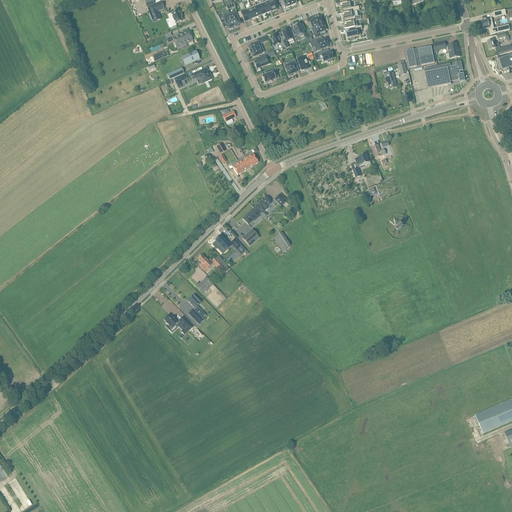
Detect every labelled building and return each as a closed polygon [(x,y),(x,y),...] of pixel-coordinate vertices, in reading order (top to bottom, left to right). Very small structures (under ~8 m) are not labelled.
[(272,0),(269,0),(267,1),(271,12),(277,10),(272,0)] [(287,0),(278,0),(279,3),(282,2),(285,9),(290,7),(287,0)] [(342,4),(339,4),(340,6),(341,11),(359,7),(352,8),(351,3),(358,1),(357,0),(343,0),(340,1),(341,1),(342,4)] [(267,1),(261,3),(266,14),(271,12),(267,1)] [(164,9),(161,2),(147,8),(152,19),(159,16),(158,14),(157,12),(164,9)] [(261,3),(256,5),(260,16),(266,14),(261,3)] [(256,5),(251,7),(255,18),(260,16),(256,5)] [(251,7),(246,10),(250,21),(250,20),(255,18),(251,7)] [(359,7),(341,11),(343,10),(343,14),(343,13),(342,14),(341,14),(342,17),(342,19),(342,20),(361,16),(355,17),(354,12),(360,11),(359,7)] [(245,23),(250,21),(246,10),(237,13),(239,19),(242,18),(245,23)] [(505,10),(493,13),(494,18),(506,16),(505,10)] [(181,14),(180,15),(178,11),(171,14),(173,18),(170,19),(169,19),(172,26),(183,21),(181,17),(182,17),(181,14)] [(235,14),(229,16),(234,27),(235,27),(236,27),(239,26),(239,25),(240,25),(235,14)] [(222,15),(218,16),(222,24),(225,23),(228,29),(229,29),(230,30),(233,29),(233,27),(234,27),(229,16),(224,18),(222,15)] [(361,16),(342,20),(345,20),(345,23),(343,24),(344,24),(345,30),(362,26),(358,27),(357,21),(359,21),(362,20),(361,16)] [(313,17),(306,20),(307,23),(310,22),(311,24),(312,28),(311,29),(323,24),(322,20),(321,20),(320,19),(320,18),(315,20),(313,17)] [(492,19),(482,21),(484,30),(489,29),(490,35),(510,30),(509,26),(494,29),(492,19)] [(324,30),(325,29),(323,24),(311,29),(315,39),(321,37),(321,36),(320,33),(325,31),(324,30)] [(293,34),(296,42),(300,40),(299,37),(300,37),(304,35),(299,25),(298,26),(298,25),(294,26),(294,27),(293,28),(295,32),(295,33),(293,34)] [(362,26),(345,30),(355,28),(355,31),(346,33),(348,39),(351,38),(352,40),(356,40),(355,38),(361,36),(360,31),(363,30),(362,26)] [(288,30),(281,33),(285,41),(283,42),(285,46),(286,49),(290,47),(287,42),(293,40),(288,30)] [(189,32),(188,31),(183,34),(179,35),(179,33),(171,37),(177,50),(187,46),(186,44),(193,41),(189,32)] [(273,36),(270,37),(271,38),(270,38),(274,47),(277,46),(278,47),(280,46),(281,48),(285,46),(283,42),(282,40),(279,42),(276,35),(273,36)] [(265,37),(256,40),(258,45),(267,42),(265,37)] [(310,42),(309,42),(310,46),(314,44),(317,52),(328,47),(327,45),(326,42),(325,40),(317,43),(316,40),(313,41),(310,42)] [(493,41),(487,42),(490,50),(495,48),(497,53),(497,55),(508,51),(511,50),(511,47),(511,45),(501,48),(500,47),(499,43),(494,45),(493,41)] [(458,51),(456,44),(446,46),(445,43),(433,45),(434,51),(446,49),(449,50),(449,55),(451,55),(452,59),(460,57),(459,51),(458,51)] [(248,48),(249,52),(250,55),(251,54),(252,58),(261,55),(261,54),(264,53),(263,49),(260,51),(257,45),(257,44),(248,48)] [(435,63),(431,45),(417,48),(418,50),(414,51),(413,49),(406,51),(409,68),(435,63)] [(166,50),(156,54),(159,61),(169,57),(166,50)] [(325,51),(314,55),(315,59),(321,56),(322,61),(323,63),(326,62),(327,62),(328,64),(333,62),(332,60),(333,59),(330,53),(326,54),(325,51)] [(186,56),(184,57),(185,60),(187,65),(198,60),(199,60),(195,52),(186,56)] [(511,55),(495,61),(497,68),(503,74),(510,72),(509,69),(511,68),(511,55)] [(307,57),(297,60),(301,71),(308,69),(307,66),(310,64),(307,57)] [(369,61),(368,57),(361,58),(361,59),(358,60),(360,71),(364,70),(371,69),(370,62),(369,61),(369,60),(369,61)] [(265,59),(254,64),(256,70),(268,65),(265,59)] [(297,66),(295,60),(289,63),(290,65),(284,67),(288,76),(289,76),(289,77),(293,75),(292,75),(296,73),(294,68),(297,66)] [(407,74),(404,61),(398,63),(401,76),(407,74)] [(463,71),(461,62),(455,63),(456,66),(451,67),(450,64),(424,69),(428,89),(430,89),(430,85),(447,84),(447,85),(451,85),(451,82),(459,81),(460,83),(463,82),(462,80),(465,80),(464,74),(460,75),(460,71),(463,71)] [(351,67),(348,68),(350,73),(349,74),(350,73),(352,79),(358,77),(361,83),(364,82),(361,71),(357,73),(357,71),(356,69),(355,65),(351,67)] [(277,74),(274,68),(267,71),(268,74),(262,77),(265,84),(266,83),(267,84),(273,82),(272,81),(276,80),(274,75),(277,74)] [(184,74),(181,69),(173,73),(167,75),(170,80),(183,74),(184,74)] [(206,69),(191,76),(193,80),(199,77),(200,79),(199,80),(201,84),(212,79),(210,75),(209,75),(208,73),(206,69)] [(330,81),(329,82),(330,82),(332,87),(331,87),(332,88),(339,85),(339,87),(347,84),(345,80),(346,80),(347,80),(345,76),(345,77),(344,77),(343,73),(342,74),(336,76),(335,76),(336,79),(335,80),(333,80),(330,81)] [(397,88),(393,73),(384,76),(386,83),(388,83),(390,90),(397,88)] [(185,75),(174,80),(179,89),(183,87),(181,82),(187,79),(185,75)] [(317,87),(312,89),(314,94),(318,93),(320,92),(322,91),(326,90),(327,92),(327,93),(327,92),(328,97),(327,97),(328,97),(333,95),(328,80),(326,81),(322,82),(322,81),(319,82),(315,84),(317,87)] [(206,91),(209,98),(215,96),(216,98),(223,95),(219,86),(206,91)] [(298,90),(297,90),(300,98),(297,99),(300,98),(301,103),(306,101),(307,104),(306,105),(314,102),(310,90),(310,91),(305,93),(303,88),(299,89),(298,90)] [(339,94),(334,96),(335,102),(341,100),(347,98),(350,97),(349,94),(352,93),(353,95),(355,94),(353,89),(351,89),(351,90),(345,92),(345,93),(339,95),(339,94)] [(367,104),(363,106),(364,107),(364,108),(364,109),(366,113),(370,112),(372,111),(373,111),(377,109),(375,104),(380,102),(378,94),(372,96),(374,100),(367,103),(367,104)] [(347,110),(341,112),(343,117),(349,115),(351,121),(354,120),(355,119),(358,118),(357,113),(359,112),(355,100),(351,102),(353,107),(347,109),(347,110)] [(310,108),(305,110),(308,116),(309,116),(310,118),(317,115),(314,107),(313,107),(313,108),(314,109),(311,110),(310,108)] [(293,112),(296,120),(305,117),(302,108),(293,112)] [(222,117),(225,123),(236,117),(233,112),(222,117)] [(310,123),(306,125),(310,134),(317,131),(313,120),(309,121),(310,123)] [(226,151),(221,143),(216,147),(220,155),(226,151)] [(380,151),(378,145),(372,147),(376,158),(382,156),(385,154),(384,150),(380,151)] [(251,152),(245,156),(247,158),(248,158),(253,166),(258,163),(253,155),(251,152)] [(358,159),(355,160),(357,165),(357,167),(362,165),(365,164),(366,167),(371,165),(370,161),(368,162),(366,155),(362,156),(362,155),(360,156),(360,157),(359,157),(359,158),(358,159)] [(245,156),(237,160),(239,163),(238,164),(243,172),(253,166),(248,158),(247,158),(245,156)] [(239,163),(237,160),(231,164),(233,167),(232,167),(237,176),(243,172),(238,164),(239,163)] [(362,177),(359,168),(353,170),(356,179),(362,177)] [(280,194),(274,200),(281,207),(287,202),(280,194)] [(265,197),(254,208),(260,214),(261,213),(262,214),(267,208),(266,208),(271,203),(265,197)] [(260,214),(254,208),(242,219),(248,225),(253,221),(253,222),(259,216),(258,215),(260,214)] [(259,238),(252,230),(242,239),(249,247),(259,238)] [(282,234),(273,239),(282,253),(291,247),(282,234)] [(216,242),(212,245),(216,249),(217,248),(223,254),(227,250),(227,249),(230,246),(221,236),(215,241),(216,242)] [(235,239),(230,243),(236,251),(237,250),(241,255),(245,251),(235,239)] [(202,255),(198,259),(202,263),(199,266),(203,269),(205,271),(208,267),(211,264),(213,262),(221,271),(226,266),(218,257),(216,259),(215,258),(212,261),(210,259),(207,261),(202,255)] [(213,284),(206,278),(196,288),(203,294),(213,284)] [(193,296),(187,301),(193,307),(194,308),(188,314),(199,325),(204,320),(202,319),(205,316),(201,311),(197,307),(198,306),(201,303),(193,296)] [(175,325),(177,323),(174,320),(172,317),(172,318),(169,315),(164,320),(166,323),(167,325),(166,327),(169,330),(171,328),(172,328),(175,326),(175,325)] [(175,325),(177,328),(178,327),(182,331),(181,332),(184,335),(188,331),(189,331),(192,328),(182,318),(177,323),(175,325)] [(511,421),(511,399),(475,416),(483,434),(511,421)]
